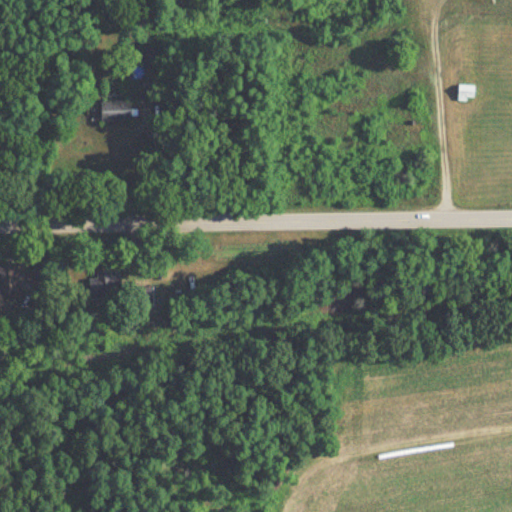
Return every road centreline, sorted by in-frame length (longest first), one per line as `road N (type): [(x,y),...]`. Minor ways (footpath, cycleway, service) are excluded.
road 1 (residential): [(0,224),(511,218)]
road 2 (residential): [(447,220),(435,0)]
